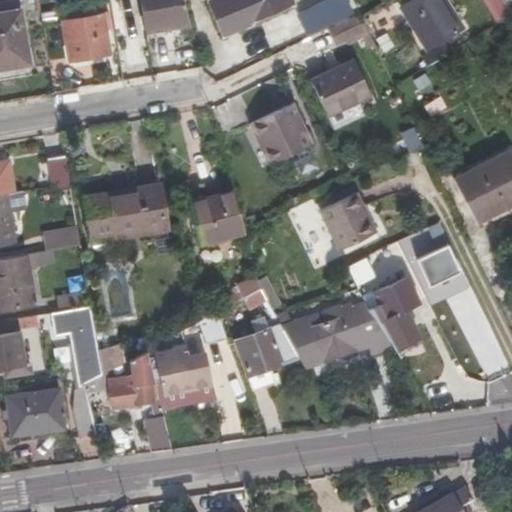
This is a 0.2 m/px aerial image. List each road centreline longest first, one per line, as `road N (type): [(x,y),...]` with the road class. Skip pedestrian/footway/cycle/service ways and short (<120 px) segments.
road 1 (tertiary): [(511,425),(0,495)]
road 2 (residential): [(183,89),(0,122)]
